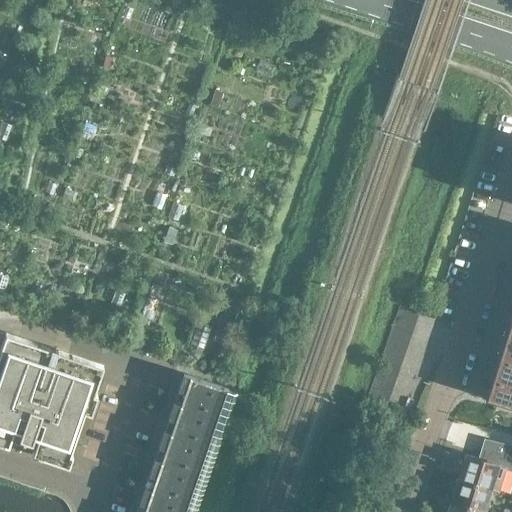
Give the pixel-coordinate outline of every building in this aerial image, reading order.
[(419,312),(399,305),(395,315),(415,322),(419,312)] [(511,337),(511,315),(509,314),(503,335),(511,337)] [(415,322),(395,315),(392,325),(412,332),(415,322)] [(412,332),(392,325),(388,336),(408,342),(412,332)] [(8,335),(0,332),(0,442),(7,445),(9,440),(27,446),(29,440),(30,440),(33,433),(37,435),(31,453),(65,464),(83,408),(86,409),(100,366),(8,335)] [(511,360),(511,337),(503,335),(497,356),(511,360)] [(408,342),(388,336),(384,346),(405,353),(408,342)] [(405,353),(384,346),(381,356),(401,363),(405,353)] [(244,355),(235,352),(231,366),(240,369),(244,355)] [(401,363),(381,356),(377,366),(398,373),(401,363)] [(511,383),(511,360),(497,356),(490,377),(511,383)] [(398,373),(377,366),(374,376),(394,383),(398,373)] [(195,511),(237,391),(182,372),(177,389),(180,390),(176,402),(173,401),(167,417),(171,418),(167,430),(163,429),(157,445),(161,447),(157,459),(148,474),(151,475),(147,487),(144,485),(138,502),(142,503),(138,511),(195,511)] [(394,383),(374,376),(370,387),(390,393),(394,383)] [(511,383),(490,377),(484,397),(496,401),(511,406),(511,383)] [(390,393),(370,387),(367,396),(387,404),(390,393)] [(465,454),(457,479),(489,488),(498,491),(505,469),(511,471),(511,444),(482,437),(476,458),(465,454)] [(457,479),(450,502),(482,511),(485,511),(489,502),(485,501),(489,488),(457,479)] [(446,511),(482,511),(450,502),(446,511)]
